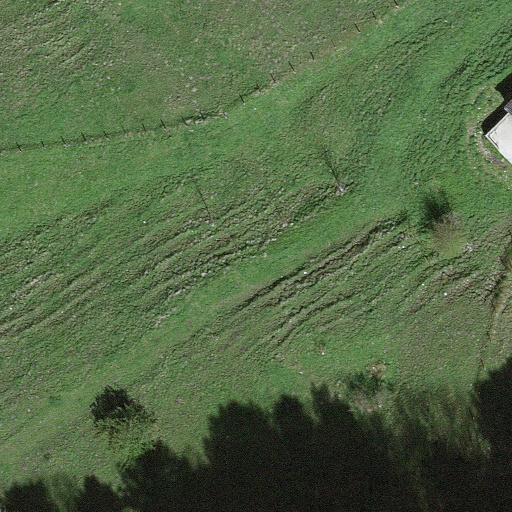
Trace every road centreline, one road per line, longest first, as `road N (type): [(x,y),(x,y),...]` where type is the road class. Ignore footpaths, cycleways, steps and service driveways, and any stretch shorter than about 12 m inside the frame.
road 1 (track): [(0,475),(373,200),(410,103),(511,0)]
road 2 (track): [(445,0),(419,6),(278,103),(166,164),(0,222)]
